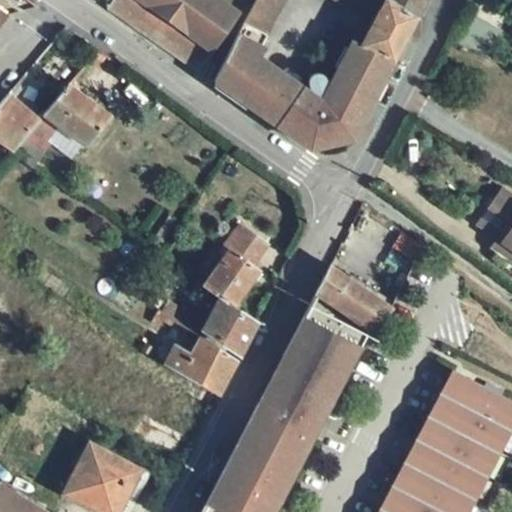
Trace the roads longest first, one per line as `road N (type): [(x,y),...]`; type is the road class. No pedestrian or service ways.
road 1 (unclassified): [(340,194),(177,511)]
road 2 (residential): [(340,194),(70,0)]
road 3 (unclassified): [(442,0),(340,194)]
road 4 (track): [(511,313),(340,194)]
